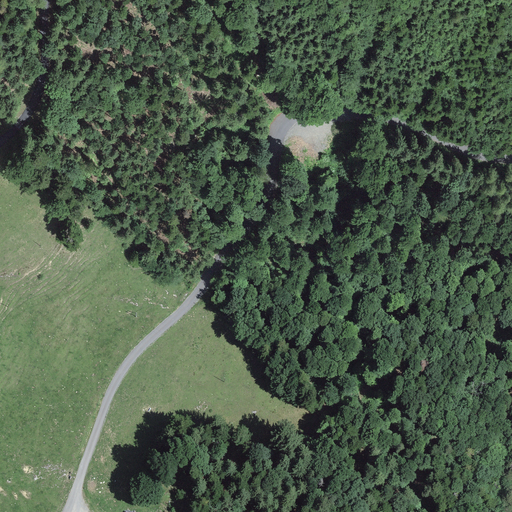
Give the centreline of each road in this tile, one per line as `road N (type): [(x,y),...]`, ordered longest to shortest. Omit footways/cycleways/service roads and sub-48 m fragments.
road 1 (unclassified): [(511,159),(477,156),(374,117),(301,111),(285,120),(274,135),(263,210),(109,392),(66,511)]
road 2 (track): [(412,127),(379,135),(358,151),(346,175),(345,205),(355,245),(357,374),(413,482)]
road 3 (unclassified): [(0,141),(38,99),(45,0)]
